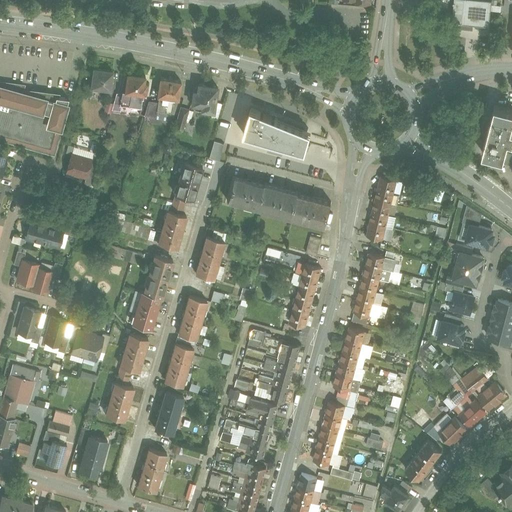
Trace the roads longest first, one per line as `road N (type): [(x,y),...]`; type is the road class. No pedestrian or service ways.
road 1 (residential): [(121,502),(206,203)]
road 2 (secondary): [(279,76),(0,22)]
road 3 (residential): [(319,341),(246,321),(190,511)]
road 4 (residential): [(511,386),(504,376),(508,352),(475,344),(494,259),(507,239)]
road 5 (residential): [(274,511),(319,341)]
road 6 (residential): [(415,511),(444,469),(511,409)]
road 7 (residential): [(319,341),(348,213)]
road 8 (residential): [(0,467),(121,502)]
